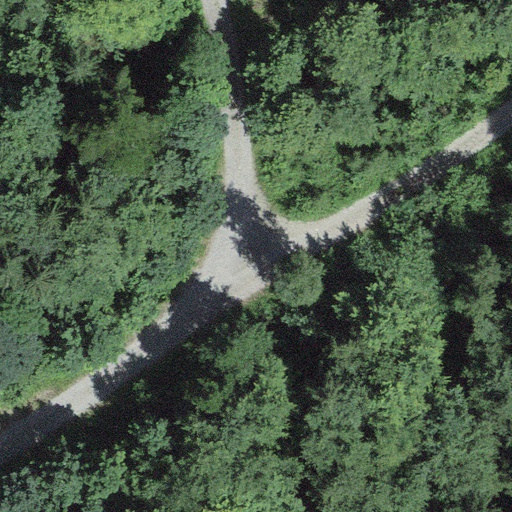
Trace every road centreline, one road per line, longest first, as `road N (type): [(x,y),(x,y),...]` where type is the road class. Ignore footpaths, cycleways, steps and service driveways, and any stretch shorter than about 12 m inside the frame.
road 1 (track): [(187,329),(511,104)]
road 2 (track): [(187,329),(246,217),(243,124),(209,0)]
road 3 (track): [(0,454),(187,329)]
